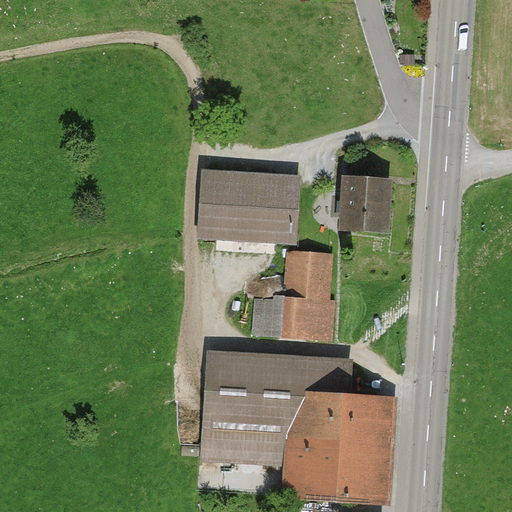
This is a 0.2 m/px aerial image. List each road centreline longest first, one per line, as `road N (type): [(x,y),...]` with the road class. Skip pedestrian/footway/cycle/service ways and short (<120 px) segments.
road 1 (secondary): [(450,116),(423,511)]
road 2 (track): [(194,151),(198,92),(180,57),(145,38),(0,57)]
road 3 (residential): [(450,116),(409,111),(368,0)]
